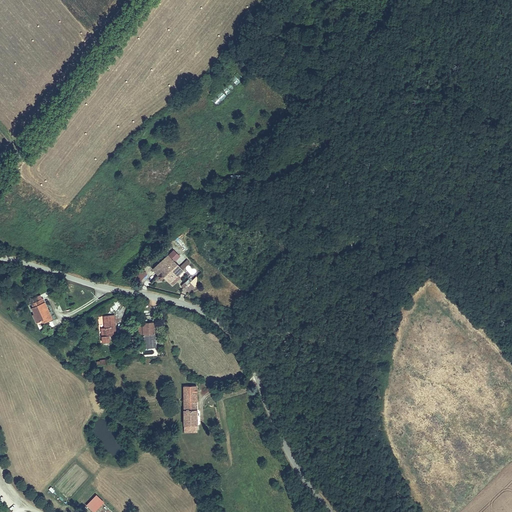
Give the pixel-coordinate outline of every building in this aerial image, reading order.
[(230,80),(236,86),(241,80),(235,75),(230,80)] [(228,82),(225,86),(232,90),(235,87),(228,82)] [(211,100),(217,105),(226,96),(220,91),(211,100)] [(168,253),(153,268),(157,272),(156,273),(160,277),(163,275),(168,280),(182,267),(174,259),(168,253)] [(188,275),(181,282),(184,285),(191,278),(188,275)] [(39,318),(44,316),(50,314),(51,317),(54,316),(46,296),(35,300),(37,305),(39,305),(41,309),(36,311),(39,318)] [(106,328),(102,328),(102,340),(109,340),(109,335),(116,335),(115,315),(105,315),(106,328)] [(155,321),(144,322),(143,322),(146,347),(158,346),(155,321)] [(184,385),(185,431),(198,432),(197,386),(184,385)] [(96,494),(85,505),(92,511),(95,511),(104,502),(96,494)]
